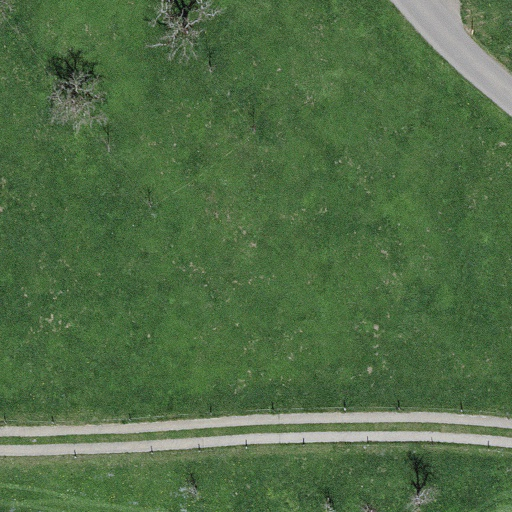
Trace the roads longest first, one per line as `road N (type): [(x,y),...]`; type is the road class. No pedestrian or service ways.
road 1 (track): [(0,435),(408,422),(511,440)]
road 2 (residential): [(409,0),(511,100)]
